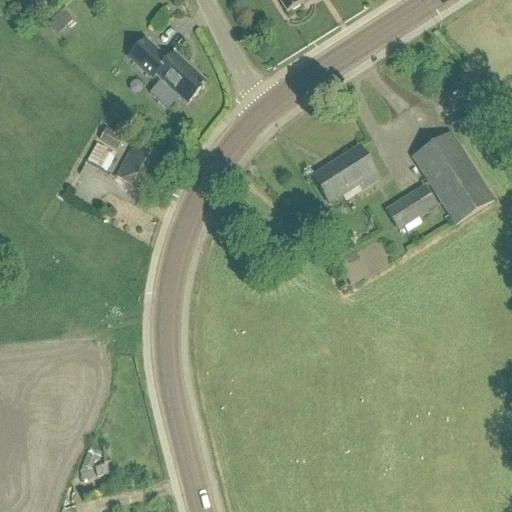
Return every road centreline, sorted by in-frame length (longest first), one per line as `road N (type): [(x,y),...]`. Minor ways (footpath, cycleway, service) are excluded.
road 1 (secondary): [(199,511),(174,413),(169,291),(190,217),(214,170),(261,112)]
road 2 (secondary): [(261,112),(433,0)]
road 3 (unclassified): [(261,112),(202,0)]
